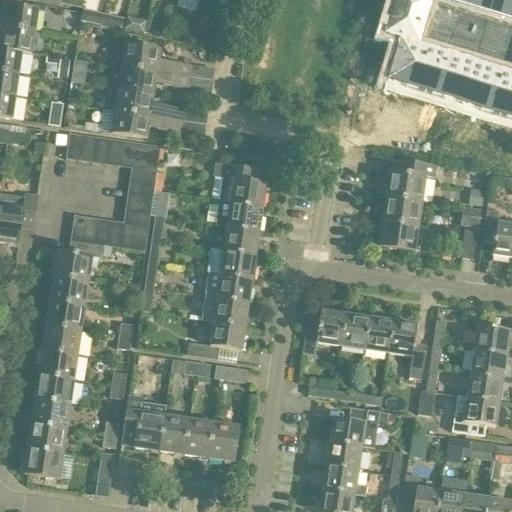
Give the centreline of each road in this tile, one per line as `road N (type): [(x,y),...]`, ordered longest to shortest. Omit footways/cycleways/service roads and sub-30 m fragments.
road 1 (residential): [(313,270),(331,141),(214,115),(240,0)]
road 2 (residential): [(258,511),(289,292),(313,270)]
road 3 (residential): [(313,270),(511,300)]
